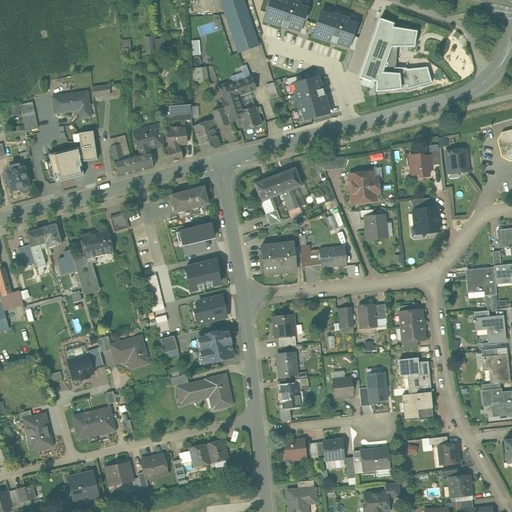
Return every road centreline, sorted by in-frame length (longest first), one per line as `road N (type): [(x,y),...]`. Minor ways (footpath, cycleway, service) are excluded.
road 1 (tertiary): [(222,158),(465,93),(498,68),(511,39)]
road 2 (residential): [(432,270),(450,403),(510,511)]
road 3 (tertiary): [(0,218),(222,158)]
road 4 (residential): [(244,295),(432,270)]
road 5 (residential): [(257,427),(227,425),(75,460)]
road 6 (residential): [(257,427),(390,418),(396,438)]
road 7 (residential): [(222,158),(244,295)]
road 8 (residential): [(244,295),(257,427)]
